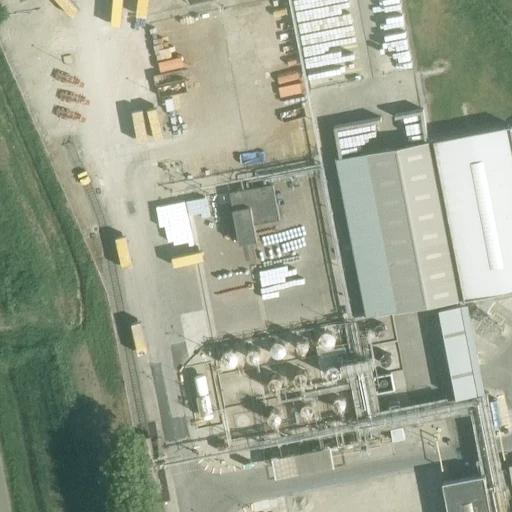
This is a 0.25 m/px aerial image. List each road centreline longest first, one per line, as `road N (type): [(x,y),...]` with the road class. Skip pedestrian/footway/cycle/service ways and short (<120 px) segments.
road 1 (unknown): [(197,503),(511,441)]
road 2 (unknown): [(159,329),(122,143),(119,45)]
road 3 (unknown): [(197,503),(159,329)]
road 4 (unknown): [(159,329),(307,303)]
